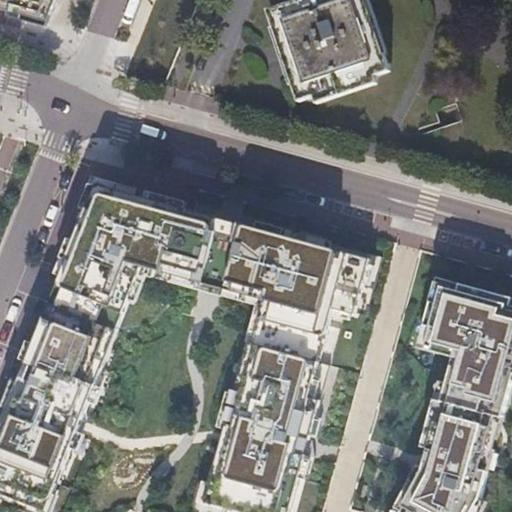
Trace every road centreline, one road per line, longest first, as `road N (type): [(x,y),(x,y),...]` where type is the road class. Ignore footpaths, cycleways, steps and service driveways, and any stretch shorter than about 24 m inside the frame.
road 1 (residential): [(72,106),(511,228)]
road 2 (residential): [(0,288),(72,106)]
